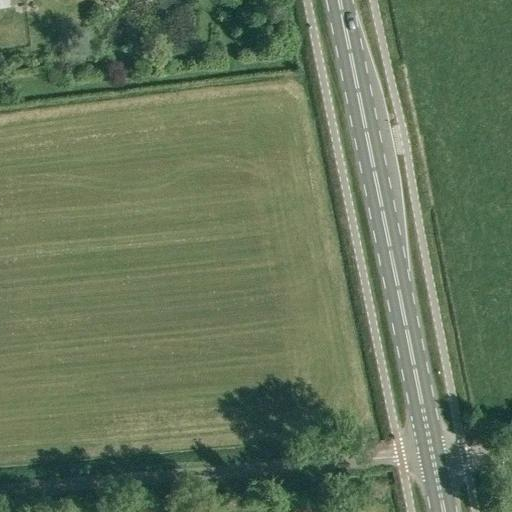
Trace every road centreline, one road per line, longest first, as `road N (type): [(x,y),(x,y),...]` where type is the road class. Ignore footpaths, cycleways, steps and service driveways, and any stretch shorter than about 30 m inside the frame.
road 1 (secondary): [(433,456),(341,0)]
road 2 (unclassified): [(0,492),(433,456)]
